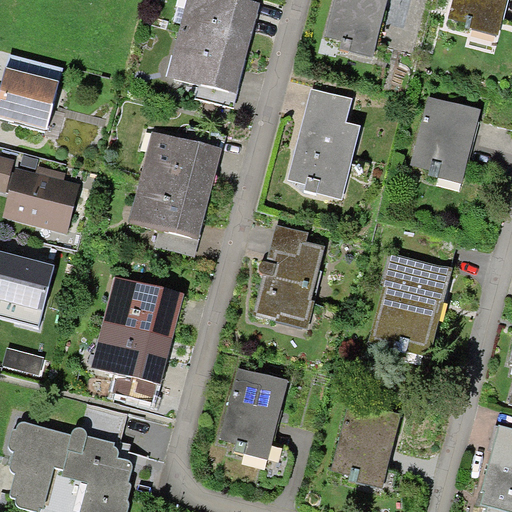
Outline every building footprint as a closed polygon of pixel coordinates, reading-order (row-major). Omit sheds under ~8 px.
[(240,0),(187,0),(168,78),(199,86),(236,96),(242,76),(255,27),(261,5),(240,0)] [(335,0),(325,39),(352,46),(350,54),(374,60),(384,18),(388,0),(335,0)] [(454,0),(447,26),(469,32),(470,28),(496,35),(506,0),(454,0)] [(0,94),(0,120),(46,134),(52,110),(59,85),(6,71),(0,94)] [(236,96),(199,86),(196,100),(233,110),(236,96)] [(288,181),(307,186),(305,192),(316,194),(316,193),(342,199),(360,130),(344,125),(350,100),(312,90),(298,142),(288,181)] [(428,97),(410,168),(436,175),(435,179),(464,186),(477,136),(483,111),(428,97)] [(65,114),(52,110),(46,134),(45,136),(58,139),(65,114)] [(189,126),(184,142),(223,152),(227,136),(189,126)] [(153,134),(129,224),(158,232),(199,242),(205,221),(218,172),(223,152),(184,142),(153,134)] [(0,192),(9,195),(16,169),(17,164),(0,159),(0,192)] [(9,195),(3,218),(67,235),(80,185),(64,181),(66,174),(39,167),(37,175),(16,169),(9,195)] [(308,234),(276,226),(267,264),(264,263),(262,264),(260,266),(259,268),(258,270),(258,271),(259,273),(259,274),(261,276),(263,277),(253,316),(309,331),(316,303),(311,302),(325,249),(305,244),(308,234)] [(195,259),(199,242),(158,232),(154,248),(195,259)] [(0,319),(38,330),(55,269),(15,258),(0,253),(0,319)] [(451,273),(391,258),(384,288),(386,290),(372,345),(429,360),(442,306),(451,273)] [(115,278),(91,368),(118,376),(156,386),(161,387),(166,368),(179,319),(185,296),(115,278)] [(280,417),(288,383),(239,370),(220,442),(245,448),(244,454),(268,461),(280,417)] [(156,386),(118,376),(113,395),(151,405),(156,386)] [(401,417),(349,404),(332,469),(349,474),(348,480),(382,489),(391,458),(401,417)] [(11,493),(10,495),(11,498),(13,499),(17,499),(16,504),(16,505),(17,507),(20,508),(34,511),(38,511),(40,509),(43,510),(55,468),(63,471),(61,477),(88,484),(80,511),(128,511),(130,508),(130,507),(130,505),(129,503),(128,502),(131,489),(131,488),(131,486),(130,485),(129,484),(133,469),(133,467),(131,464),(129,462),(127,461),(118,459),(118,455),(118,451),(117,449),(114,447),(115,444),(87,437),(86,434),(85,431),(81,430),(77,430),(74,432),(72,434),(71,437),(26,424),(24,424),(20,425),(19,426),(17,429),(16,432),(15,431),(13,432),(12,433),(10,435),(8,446),(8,448),(9,451),(10,453),(14,454),(11,465),(11,469),(11,471),(13,474),(15,475),(11,493)] [(483,494),(480,506),(485,508),(484,511),(511,511),(511,429),(499,426),(481,493),(483,494)]
